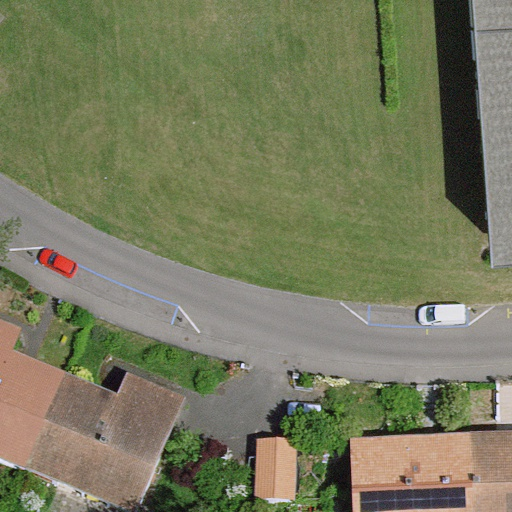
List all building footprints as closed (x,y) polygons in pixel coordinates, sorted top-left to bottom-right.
[(511,0),(477,0),(481,42),(511,39),(511,0)] [(511,39),(481,42),(493,242),(511,240),(511,39)] [(0,364),(8,368),(19,339),(0,331),(0,364)] [(0,364),(0,445),(4,447),(0,456),(0,463),(27,475),(63,391),(8,368),(0,364)] [(129,385),(119,415),(172,438),(185,410),(129,385)] [(119,415),(63,391),(27,475),(61,490),(68,474),(143,506),(172,438),(119,415)] [(294,504),(295,443),(261,443),(261,504),(294,504)] [(511,511),(511,449),(475,451),(477,511),(511,511)] [(477,511),(475,451),(355,456),(357,511),(477,511)]
